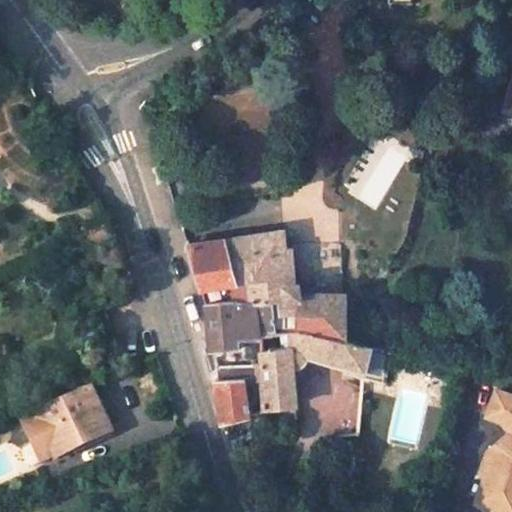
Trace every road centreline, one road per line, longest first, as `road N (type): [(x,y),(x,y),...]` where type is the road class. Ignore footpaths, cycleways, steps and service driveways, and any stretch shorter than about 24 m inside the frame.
road 1 (secondary): [(75,85),(109,145),(233,511)]
road 2 (tertiary): [(75,85),(179,48),(251,0)]
